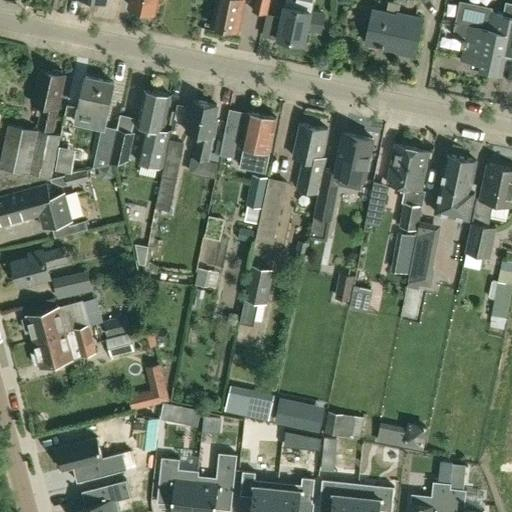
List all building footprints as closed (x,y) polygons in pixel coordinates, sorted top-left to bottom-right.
[(130,0),(129,5),(156,11),(157,0),(130,0)] [(244,0),(216,0),(212,23),(215,23),(215,25),(216,28),(223,30),(226,28),(226,26),(238,28),(244,0)] [(254,0),(253,9),(267,12),(269,0),(254,0)] [(305,43),(308,28),(321,31),(325,14),(311,11),(313,0),(297,0),(295,0),(286,0),(278,37),(305,43)] [(506,55),(506,53),(511,54),(511,14),(503,13),(492,11),(493,7),(460,0),(453,33),(466,36),(461,59),(481,63),(479,68),(502,72),(506,55)] [(414,55),(423,17),(398,12),(397,14),(373,9),(366,42),(391,48),(392,44),(399,46),(398,51),(414,55)] [(54,129),(66,74),(40,68),(33,101),(43,103),(38,126),(54,129)] [(79,108),(76,123),(95,127),(96,120),(105,122),(107,113),(114,82),(111,81),(85,76),(79,108)] [(162,166),(166,151),(170,129),(163,128),(170,94),(144,89),(137,124),(145,126),(141,146),(138,161),(162,166)] [(215,138),(219,120),(214,119),(217,104),(194,100),(188,132),(199,135),(194,157),(210,160),(214,138),(215,138)] [(266,170),(277,117),(248,111),(241,145),(253,147),(249,167),(266,170)] [(325,157),(322,157),(327,128),(300,122),(293,156),(304,158),(299,188),(318,192),(325,157)] [(0,166),(30,173),(39,130),(9,124),(0,166)] [(103,126),(94,167),(110,163),(117,129),(103,126)] [(110,163),(129,160),(134,133),(117,129),(110,163)] [(233,156),(238,132),(226,129),(220,154),(233,156)] [(62,135),(39,130),(30,173),(51,178),(53,177),(62,135)] [(360,187),(362,178),(365,179),(373,137),(344,131),(335,172),(335,173),(340,174),(343,174),(341,183),(360,187)] [(169,140),(162,175),(156,208),(169,211),(176,178),(183,143),(169,140)] [(395,142),(387,182),(402,185),(408,186),(405,201),(421,205),(423,205),(426,190),(421,189),(430,150),(395,142)] [(474,192),(469,191),(477,160),(448,153),(435,211),(468,219),(474,192)] [(472,221),(472,223),(466,251),(489,256),(496,226),(488,225),(494,201),(511,204),(511,166),(487,162),(480,197),(478,196),(472,221)] [(337,190),(340,174),(335,173),(335,172),(325,170),(322,187),(316,215),(332,218),(337,190)] [(64,174),(53,177),(51,178),(51,181),(62,185),(67,184),(64,174)] [(253,174),(247,205),(248,205),(262,208),(268,177),(253,174)] [(270,177),(256,239),(273,243),(287,181),(270,177)] [(43,227),(72,219),(65,193),(51,196),(47,183),(0,195),(0,215),(2,224),(40,214),(43,227)] [(404,201),(399,225),(416,229),(421,205),(405,201),(404,201)] [(78,223),(70,225),(71,232),(72,233),(80,231),(88,229),(86,221),(78,223)] [(403,233),(401,246),(414,248),(416,235),(403,233)] [(411,270),(422,272),(428,237),(417,235),(411,270)] [(47,265),(69,260),(65,246),(44,252),(43,249),(29,253),(30,256),(12,260),(19,285),(50,277),(47,265)] [(511,265),(504,263),(501,274),(511,277),(511,265)] [(273,270),(252,265),(240,322),(253,325),(258,300),(266,301),(273,270)] [(209,287),(212,270),(199,267),(195,284),(209,287)] [(61,297),(79,292),(92,289),(87,271),(74,275),(58,279),(58,280),(54,281),(57,292),(60,291),(61,297)] [(351,298),(354,279),(343,277),(339,296),(351,298)] [(31,330),(34,340),(89,327),(82,300),(60,306),(27,315),(27,317),(22,318),(26,331),(31,330)] [(107,335),(132,329),(128,315),(104,321),(107,335)] [(93,341),(89,327),(34,340),(37,350),(31,352),(35,365),(40,364),(41,365),(73,357),(71,347),(93,341)] [(130,332),(106,339),(111,357),(135,350),(130,332)] [(155,390),(129,397),(132,408),(169,398),(166,387),(155,390)] [(230,390),(226,410),(270,420),(274,400),(230,390)] [(172,404),(169,418),(183,421),(186,407),(172,404)] [(136,445),(157,447),(161,417),(142,415),(142,419),(137,419),(135,431),(140,432),(139,444),(136,444),(136,445)] [(268,425),(267,437),(282,439),(284,427),(268,425)] [(309,434),(308,446),(320,447),(320,449),(321,449),(322,436),(309,434)] [(96,435),(56,445),(61,468),(73,464),(77,479),(125,466),(121,449),(101,454),(96,435)] [(325,436),(323,452),(335,453),(337,437),(325,436)] [(198,469),(193,511),(216,511),(217,507),(231,509),(238,453),(220,451),(217,476),(199,474),(200,469),(198,469)] [(163,455),(158,501),(173,502),(172,507),(171,511),(193,511),(198,469),(179,467),(180,457),(163,455)] [(451,482),(452,482),(464,483),(466,463),(453,462),(451,482)] [(244,469),(241,493),(253,495),(251,511),(275,511),(279,480),(255,478),(256,471),(244,469)] [(451,474),(442,473),(441,481),(451,482),(451,474)] [(279,480),(275,511),(299,511),(301,500),(313,501),(315,477),(303,476),(302,483),(279,480)] [(72,511),(115,511),(112,501),(131,496),(126,478),(82,490),(86,504),(72,508),(72,511)] [(323,478),(321,502),(333,503),(331,511),(355,511),(359,482),(323,478)] [(412,492),(409,511),(447,511),(451,482),(441,481),(434,480),(432,494),(412,492)] [(359,482),(355,511),(380,511),(380,508),(392,509),(395,485),(359,482)] [(451,482),(447,511),(484,511),(485,510),(482,509),(484,493),(466,491),(467,488),(451,486),(452,482),(451,482)]
